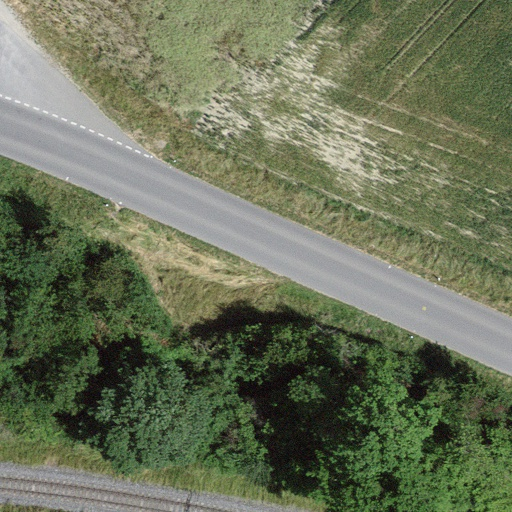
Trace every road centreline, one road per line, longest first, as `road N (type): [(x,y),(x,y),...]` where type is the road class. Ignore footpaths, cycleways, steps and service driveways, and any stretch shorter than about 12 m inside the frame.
road 1 (tertiary): [(0,127),(511,342)]
road 2 (track): [(91,160),(0,45)]
